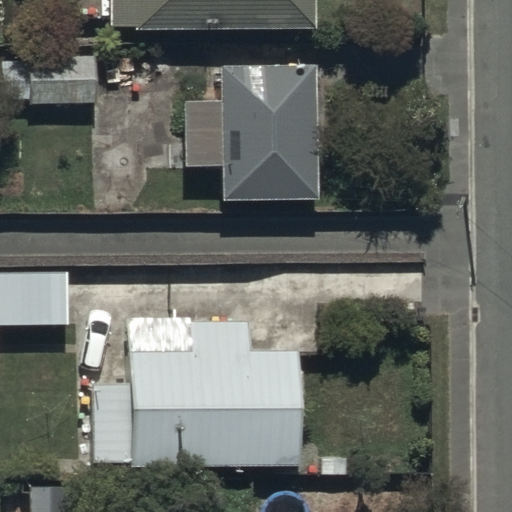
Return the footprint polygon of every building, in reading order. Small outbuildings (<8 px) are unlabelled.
[(104,0),(104,29),(306,31),(306,0),(104,0)] [(24,104),(90,103),(89,56),(23,58),(23,62),(0,62),(0,100),(24,100),(24,104)] [(143,167),(143,205),(187,205),(187,167),(215,167),(215,201),(308,201),(308,68),(214,68),(214,101),(179,101),(179,143),(169,143),(169,167),(143,167)] [(62,272),(0,272),(0,325),(63,325),(62,272)] [(86,385),(86,463),(122,463),(122,468),(291,468),(291,351),(245,351),(245,323),(119,323),(119,385),(86,385)] [(63,511),(63,487),(24,487),(24,511),(63,511)]
